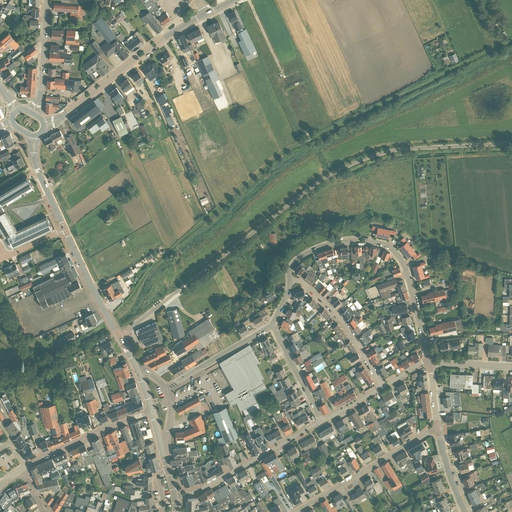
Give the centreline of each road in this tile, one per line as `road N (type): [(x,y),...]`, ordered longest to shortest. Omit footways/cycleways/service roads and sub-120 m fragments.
road 1 (unclassified): [(172,295),(346,164),(383,152),(511,146)]
road 2 (residential): [(429,362),(406,273),(386,245),(316,248),(289,276)]
road 3 (secondary): [(43,124),(203,16)]
road 4 (residential): [(293,511),(437,430)]
road 5 (residential): [(174,495),(321,421)]
road 6 (residential): [(382,386),(326,303),(289,276)]
road 7 (unclassified): [(23,467),(152,411)]
road 8 (residential): [(164,389),(271,325)]
road 9 (tertiary): [(119,336),(64,229)]
